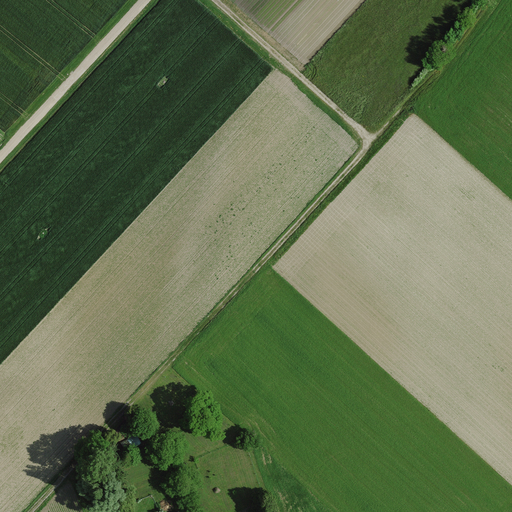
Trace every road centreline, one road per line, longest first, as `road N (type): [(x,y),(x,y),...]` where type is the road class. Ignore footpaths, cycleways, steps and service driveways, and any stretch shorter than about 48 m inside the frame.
road 1 (track): [(29,511),(364,150),(353,123),(204,0)]
road 2 (track): [(0,159),(151,0)]
road 3 (track): [(484,0),(364,150)]
